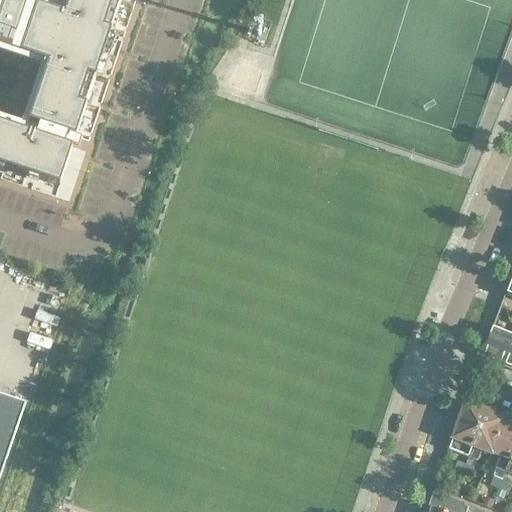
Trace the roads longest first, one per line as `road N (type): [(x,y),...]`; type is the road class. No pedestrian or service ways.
road 1 (residential): [(181,0),(94,247),(0,219)]
road 2 (residential): [(440,374),(511,193)]
road 3 (residential): [(391,511),(440,374)]
